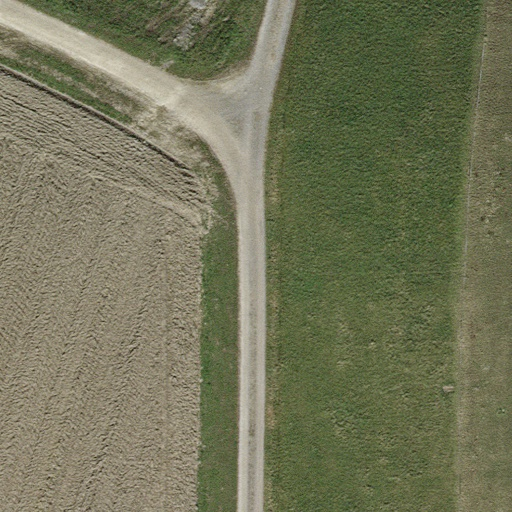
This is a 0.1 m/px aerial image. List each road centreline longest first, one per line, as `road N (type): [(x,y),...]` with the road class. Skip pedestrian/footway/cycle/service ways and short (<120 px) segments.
road 1 (track): [(249,511),(255,260),(247,158),(117,65),(0,15)]
road 2 (track): [(287,0),(247,158)]
